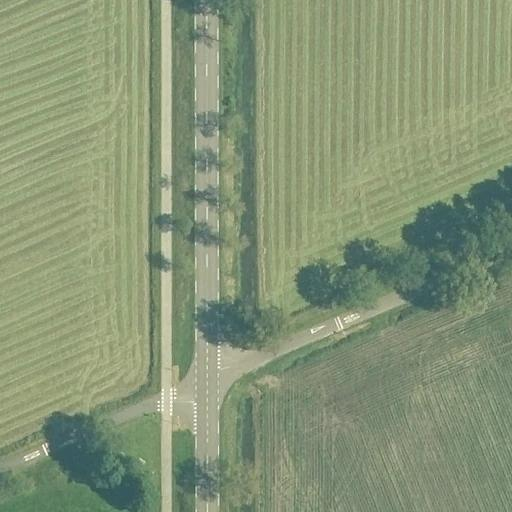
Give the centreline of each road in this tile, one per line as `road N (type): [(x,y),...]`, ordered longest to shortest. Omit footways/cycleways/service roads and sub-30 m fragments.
road 1 (secondary): [(208,381),(207,0)]
road 2 (unclassified): [(208,381),(511,250)]
road 3 (unclassified): [(0,471),(208,381)]
road 4 (secondary): [(208,511),(208,381)]
